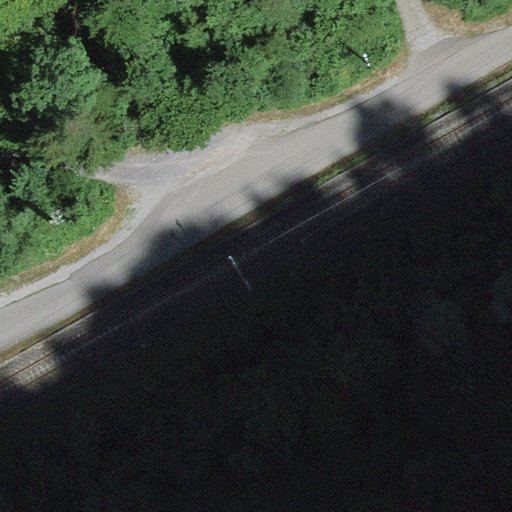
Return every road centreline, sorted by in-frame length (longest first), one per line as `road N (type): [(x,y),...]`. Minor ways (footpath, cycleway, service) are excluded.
road 1 (residential): [(511,43),(121,269),(0,326)]
road 2 (track): [(257,511),(511,386)]
road 3 (track): [(0,159),(136,173),(220,209)]
